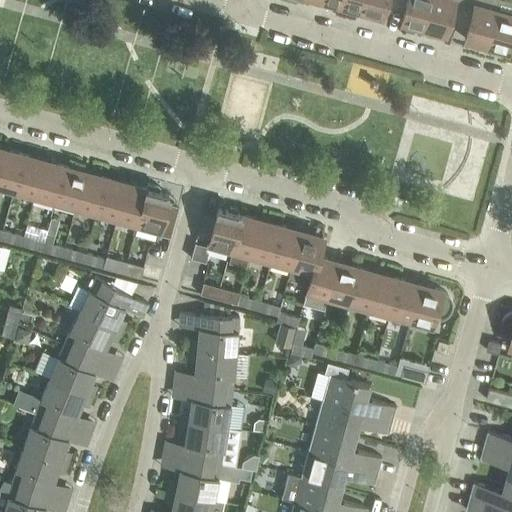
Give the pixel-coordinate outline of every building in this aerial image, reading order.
[(340,0),(339,3),(360,9),(362,0),(340,0)] [(384,5),(394,8),(396,0),(362,0),(360,9),(381,15),(384,5)] [(396,0),(394,8),(404,11),(402,21),(407,22),(406,25),(416,28),(417,25),(423,27),(430,0),(396,0)] [(447,23),(457,26),(464,0),(430,0),(423,27),(444,32),(447,23)] [(464,0),(457,26),(467,29),(465,38),(486,44),(496,9),(498,0),(464,0)] [(486,44),(508,50),(510,51),(511,50),(511,13),(496,9),(486,44)] [(3,148),(0,158),(0,184),(14,188),(23,153),(3,148)] [(44,159),(23,153),(14,188),(35,194),(44,159)] [(35,194),(55,199),(65,164),(44,159),(35,194)] [(75,209),(76,205),(85,170),(79,168),(80,166),(70,163),(69,166),(65,164),(55,199),(54,203),(75,209)] [(106,176),(85,170),(76,205),(96,211),(106,176)] [(126,181),(106,176),(96,211),(117,216),(126,181)] [(136,222),(146,187),(126,181),(117,216),(136,222)] [(157,231),(171,235),(179,205),(166,202),(168,193),(159,190),(160,186),(148,183),(149,183),(147,182),(146,187),(136,222),(158,228),(157,231)] [(216,215),(203,212),(197,234),(209,238),(208,242),(230,248),(239,213),(236,212),(238,207),(229,205),(228,209),(218,207),(216,215)] [(260,218),(239,213),(230,248),(251,253),(260,218)] [(251,253),(271,259),(281,224),(260,218),(251,253)] [(301,230),(281,224),(271,259),(292,265),(301,230)] [(0,238),(21,244),(23,235),(2,230),(0,238)] [(292,265),(312,270),(317,255),(322,236),(301,230),(292,265)] [(46,233),(43,241),(51,243),(53,235),(46,233)] [(43,241),(23,235),(21,244),(41,249),(43,241)] [(41,249),(62,255),(64,246),(51,243),(43,241),(41,249)] [(84,252),(64,246),(62,255),(82,261),(84,252)] [(105,258),(84,252),(82,261),(103,266),(105,258)] [(103,266),(119,271),(122,259),(106,255),(105,258),(103,266)] [(337,260),(317,255),(312,270),(306,289),(328,295),(337,260)] [(143,265),(122,259),(119,271),(140,277),(143,265)] [(328,295),(348,301),(358,266),(337,260),(328,295)] [(348,301),(369,307),(378,272),(358,266),(348,301)] [(399,277),(378,272),(369,307),(389,312),(399,277)] [(68,304),(79,309),(121,330),(125,322),(118,319),(125,305),(131,294),(96,276),(88,290),(77,284),(68,304)] [(389,312),(410,318),(419,283),(399,277),(389,312)] [(203,281),(200,293),(220,299),(224,287),(203,281)] [(433,317),(435,317),(437,318),(439,318),(441,317),(443,317),(444,316),(446,315),(448,314),(449,312),(450,311),(451,309),(452,307),(452,305),(452,303),(452,301),(452,299),(451,297),(450,295),(448,293),(447,292),(446,291),(445,290),(444,290),(442,289),(419,283),(410,318),(431,324),(433,317)] [(240,291),(224,287),(220,299),(237,303),(239,294),(240,291)] [(239,294),(237,303),(257,309),(259,300),(239,294)] [(280,306),(259,300),(257,309),(278,314),(279,311),(280,306)] [(79,309),(64,343),(100,359),(105,348),(111,334),(118,337),(121,330),(79,309)] [(511,310),(510,311),(509,312),(507,313),(506,314),(504,316),(503,317),(503,319),(502,321),(502,323),(502,325),(502,327),(502,329),(503,331),(504,332),(505,334),(506,335),(508,336),(509,337),(511,338),(511,344),(511,346),(511,345),(511,310)] [(279,311),(278,314),(276,320),(297,326),(299,317),(279,311)] [(190,340),(189,348),(235,353),(239,315),(199,313),(197,341),(190,340)] [(279,323),(274,343),(289,347),(295,327),(279,323)] [(18,325),(14,338),(24,341),(28,338),(31,329),(18,325)] [(438,339),(435,350),(446,353),(449,343),(438,339)] [(503,342),(490,339),(487,350),(500,353),(503,342)] [(292,342),(290,351),(311,356),(312,351),(313,348),(292,342)] [(333,356),(335,348),(315,342),(313,348),(312,351),(333,356)] [(49,377),(92,395),(96,387),(89,384),(95,370),(100,359),(64,343),(49,377)] [(232,389),(235,353),(189,348),(188,357),(195,357),(192,385),(232,389)] [(356,354),(335,348),(333,356),(353,362),(356,354)] [(303,355),(290,352),(287,364),(295,366),(301,362),(303,355)] [(353,362),(374,368),(376,359),(356,354),(353,362)] [(374,368),(394,373),(397,365),(376,359),(374,368)] [(346,377),(349,367),(327,361),(324,372),(329,374),(322,399),(392,418),(396,405),(371,398),(370,402),(365,400),(370,384),(346,377)] [(425,382),(428,370),(404,364),(401,375),(425,382)] [(36,411),(73,425),(83,400),(89,402),(92,395),(49,377),(42,395),(18,387),(12,403),(36,411)] [(182,411),(180,419),(227,426),(230,403),(232,389),(192,385),(191,397),(189,412),(182,411)] [(511,393),(490,387),(487,399),(511,405),(511,393)] [(392,418),(322,399),(315,424),(355,436),(360,420),(365,421),(364,425),(388,432),(392,418)] [(24,446),(67,461),(70,454),(63,451),(68,437),(73,425),(36,411),(24,446)] [(221,462),(227,426),(180,419),(179,427),(186,428),(184,443),(182,455),(221,462)] [(351,451),(355,436),(315,424),(308,450),(378,469),(382,456),(357,449),(356,452),(351,451)] [(511,436),(488,430),(485,444),(511,451),(511,440),(511,441),(511,439),(511,436)] [(511,451),(485,444),(481,457),(505,464),(506,460),(511,462),(507,477),(511,478),(511,451)] [(24,446),(12,482),(49,493),(53,481),(58,467),(65,469),(67,461),(24,446)] [(374,483),(378,469),(308,450),(301,475),(341,486),(346,471),(351,472),(350,476),(374,483)] [(240,466),(252,468),(255,469),(259,453),(254,452),(242,459),(240,466)] [(252,468),(240,466),(221,462),(182,455),(180,468),(176,482),(169,481),(168,489),(213,499),(218,477),(238,482),(239,476),(250,479),(252,468)] [(294,501),(335,511),(366,511),(368,507),(343,500),(342,503),(337,502),(341,486),(301,475),(288,472),(281,497),(294,501)] [(470,495),(479,497),(511,506),(511,478),(507,477),(503,493),(498,491),(499,488),(474,481),(470,495)] [(7,494),(2,511),(43,511),(46,505),(49,493),(12,482),(7,494)] [(210,511),(213,499),(168,489),(166,497),(173,499),(170,511),(210,511)] [(511,511),(511,506),(479,497),(470,495),(467,508),(481,511),(491,511),(492,511),(495,511),(511,511)] [(335,511),(294,501),(290,511),(335,511)]
